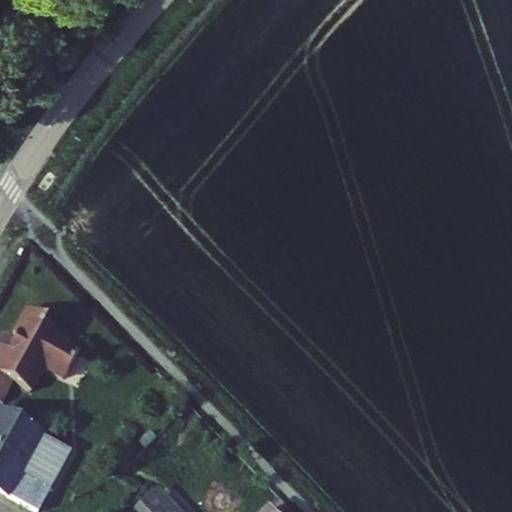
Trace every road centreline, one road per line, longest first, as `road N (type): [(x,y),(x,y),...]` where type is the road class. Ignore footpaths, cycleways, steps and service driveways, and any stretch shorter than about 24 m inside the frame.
road 1 (track): [(0,172),(66,261),(311,511)]
road 2 (residential): [(155,0),(76,93),(0,206)]
